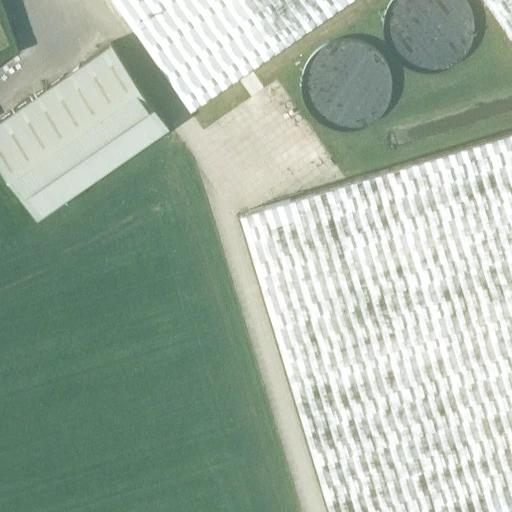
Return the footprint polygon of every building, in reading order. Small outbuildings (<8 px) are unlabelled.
[(511,0),(114,0),(191,110),(349,0),(488,0),(511,34),(511,0)] [(470,26),(470,25),(469,17),(466,9),(462,1),(461,0),(389,0),(389,1),(385,8),(382,16),(381,25),(382,33),(384,42),(389,50),(395,57),(401,63),(408,66),(415,69),(424,70),(429,70),(440,67),(449,63),(456,57),(462,50),(466,42),(469,34),(470,26)] [(386,84),(386,83),(385,75),(383,68),(379,60),(374,53),(368,48),(360,44),(354,41),(345,40),(339,40),(333,40),(325,43),(318,47),(311,52),(305,59),(302,66),(299,73),(298,83),(299,92),(301,99),(305,107),(310,114),(317,120),(325,124),(332,126),(341,127),(349,126),(357,125),(364,121),(371,116),(377,109),(382,101),(385,93),(386,84)] [(0,118),(0,161),(37,216),(169,124),(112,41),(0,118)] [(511,130),(240,213),(330,511),(498,511),(511,508),(511,130)]
